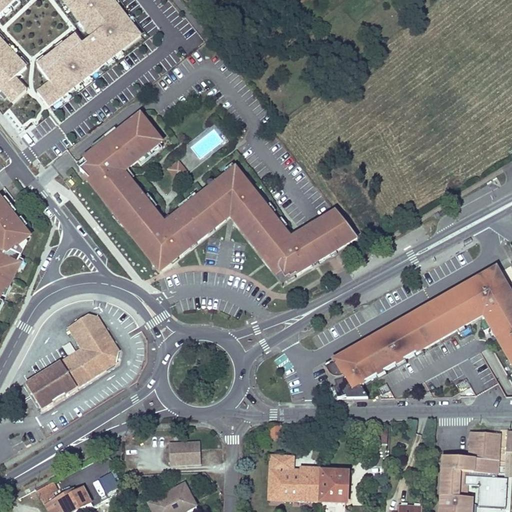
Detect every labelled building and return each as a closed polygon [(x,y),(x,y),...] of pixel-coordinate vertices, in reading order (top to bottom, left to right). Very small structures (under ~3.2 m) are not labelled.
[(0,19),(20,0),(0,0),(0,94),(25,70),(0,44),(0,19)] [(139,40),(109,0),(61,0),(90,41),(34,85),(50,109),(139,40)] [(80,171),(86,177),(85,177),(100,196),(115,217),(118,214),(126,223),(139,240),(136,241),(150,259),(152,257),(161,267),(169,260),(171,262),(179,256),(181,258),(191,250),(189,247),(197,241),(199,244),(209,236),(207,233),(215,227),(217,230),(227,221),(225,219),(223,216),(227,212),(229,216),(249,241),(251,239),(257,247),(255,249),(263,259),(266,257),(272,265),(277,261),(280,265),(279,268),(280,270),(280,271),(285,281),(290,278),(291,279),(319,263),(318,261),(323,258),(324,260),(330,256),(329,255),(336,250),(337,252),(358,240),(357,238),(340,217),(328,225),(324,219),(317,224),(318,225),(311,229),(310,228),(301,233),(302,234),(295,239),(294,237),(289,241),(283,233),(285,231),(263,202),(260,205),(255,198),(257,196),(236,169),(217,183),(219,186),(213,191),(211,188),(205,193),(190,205),(191,206),(170,223),(164,227),(160,222),(152,212),(154,210),(152,207),(128,177),(124,172),(127,171),(149,153),(148,151),(151,148),(153,151),(163,143),(141,115),(84,160),(88,165),(80,171)] [(176,178),(185,171),(178,162),(176,163),(174,163),(173,165),(171,166),(170,168),(169,169),(176,178)] [(178,181),(187,174),(185,171),(176,178),(178,181)] [(22,226),(1,199),(0,199),(0,300),(5,289),(8,291),(20,268),(17,267),(22,257),(18,255),(20,254),(20,253),(21,251),(21,250),(20,248),(19,247),(31,238),(22,226)] [(340,217),(337,212),(324,219),(328,225),(340,217)] [(136,241),(139,240),(126,223),(122,226),(136,241)] [(364,386),(364,385),(407,360),(420,352),(421,354),(472,325),(483,319),(482,317),(484,317),(511,365),(511,296),(499,272),(493,275),(486,279),(484,276),(467,286),(469,289),(459,295),(457,292),(435,304),(437,308),(430,312),(428,308),(423,311),(418,314),(420,317),(413,321),(411,318),(388,331),(390,334),(380,339),(379,336),(361,346),(363,349),(353,355),(351,351),(334,361),(336,365),(329,369),(326,370),(330,375),(332,377),(334,379),(336,379),(339,380),(341,379),(341,381),(335,383),(337,388),(334,389),(338,401),(346,398),(347,401),(368,400),(361,388),(364,386)] [(457,292),(459,295),(469,289),(467,286),(457,292)] [(98,319),(88,316),(69,328),(82,350),(26,385),(42,411),(117,364),(120,353),(98,319)] [(379,336),(380,339),(390,334),(388,331),(379,336)] [(63,348),(68,356),(75,353),(70,344),(63,348)] [(351,351),(353,355),(363,349),(361,346),(351,351)] [(461,395),(471,395),(471,384),(461,384),(461,395)] [(388,445),(388,430),(380,429),(379,445),(388,445)] [(465,486),(474,486),(474,474),(480,474),(491,475),(498,475),(500,435),(471,433),(469,459),(443,458),(440,511),(472,511),(473,499),(464,499),(465,486)] [(170,443),(171,465),(201,464),(200,442),(170,443)] [(321,503),(322,473),(293,471),(284,471),(284,458),(271,457),(269,501),(321,503)] [(293,471),(294,458),(284,458),(284,471),(293,471)] [(118,495),(119,473),(107,473),(107,495),(118,495)] [(347,504),(348,473),(322,473),(321,503),(347,504)] [(53,493),(57,491),(53,483),(37,492),(41,500),(42,499),(44,504),(49,501),(49,500),(55,497),(53,493)] [(197,507),(185,485),(149,504),(152,511),(187,511),(196,507),(197,507)] [(86,507),(91,504),(92,504),(84,489),(75,494),(73,491),(45,506),(48,511),(76,511),(78,511),(83,511),(87,510),(86,507)]
